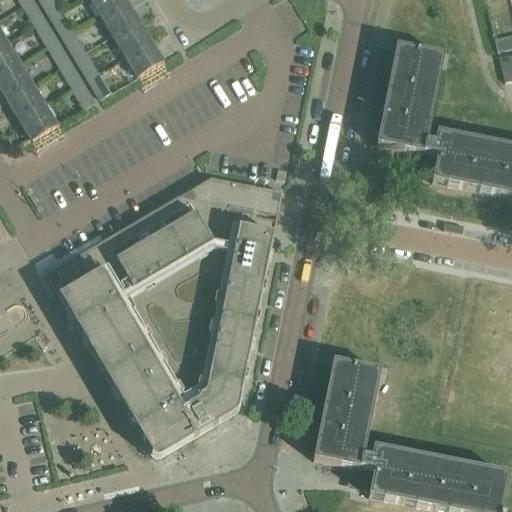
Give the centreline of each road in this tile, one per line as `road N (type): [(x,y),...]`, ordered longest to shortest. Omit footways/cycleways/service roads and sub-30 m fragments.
road 1 (residential): [(35,240),(274,97),(278,46),(269,28)]
road 2 (residential): [(269,28),(3,185)]
road 3 (residential): [(257,486),(317,219)]
road 4 (residential): [(317,219),(356,0)]
road 5 (residential): [(511,258),(317,219)]
road 6 (residential): [(112,511),(215,487),(257,486)]
